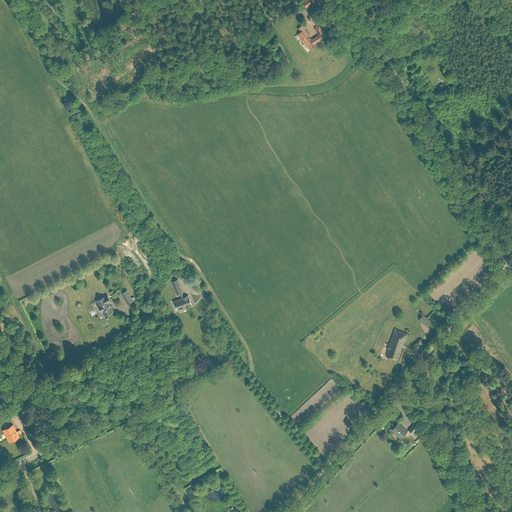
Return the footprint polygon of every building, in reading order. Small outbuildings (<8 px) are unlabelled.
[(309,34),(305,29),(306,28),(303,24),(298,28),(301,32),(298,34),(310,50),(316,46),(314,44),(326,36),(319,26),(315,29),(319,35),(311,40),(307,35),(309,34)] [(180,285),(178,279),(172,281),(174,287),(177,294),(180,293),(182,298),(183,299),(175,302),(176,305),(175,305),(176,306),(177,309),(186,305),(187,307),(192,305),(188,295),(184,297),(182,292),(180,285)] [(127,290),(122,293),(127,304),(132,301),(127,290)] [(103,312),(104,315),(113,311),(107,301),(109,300),(107,295),(105,296),(96,301),(99,305),(98,305),(102,312),(103,312)] [(456,337),(461,333),(457,328),(452,332),(456,337)] [(386,355),(397,359),(406,333),(394,329),(388,347),(389,348),(386,355)] [(21,405),(15,408),(20,417),(25,415),(21,405)] [(407,431),(398,423),(392,430),(400,438),(407,431)] [(414,423),(408,430),(413,434),(419,428),(414,423)] [(13,425),(2,430),(8,442),(19,437),(17,434),(18,434),(19,434),(21,433),(19,430),(17,431),(17,432),(16,432),(13,425)]
